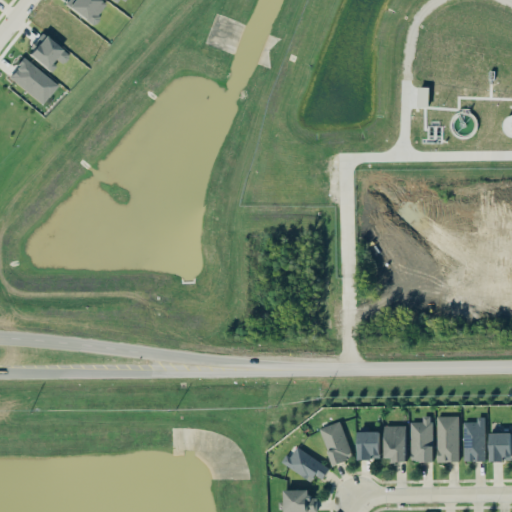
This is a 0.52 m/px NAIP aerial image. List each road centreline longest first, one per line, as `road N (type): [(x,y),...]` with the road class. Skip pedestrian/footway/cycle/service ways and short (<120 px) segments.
road 1 (secondary): [(245,366),(511,363)]
road 2 (secondary): [(24,371),(211,367)]
road 3 (residential): [(351,497),(511,494)]
road 4 (secondary): [(511,324),(351,326)]
